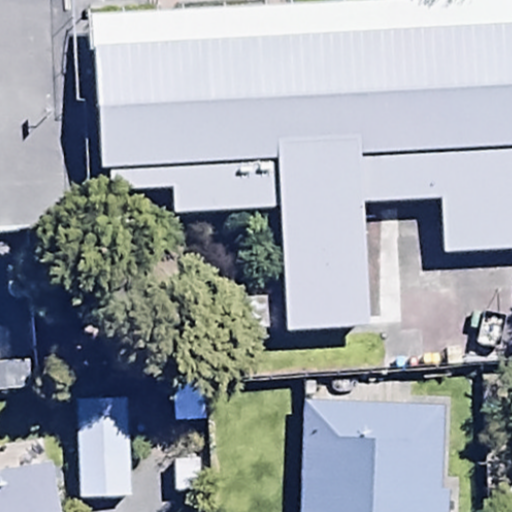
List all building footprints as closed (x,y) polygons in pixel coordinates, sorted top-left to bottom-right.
[(511,0),(448,0),(93,6),(96,199),(511,191),(511,0)] [(366,195),(283,198),(287,320),(370,317),(366,195)] [(511,311),(454,310),(454,341),(511,341),(511,311)] [(119,405),(69,408),(74,505),(124,503),(119,405)] [(433,511),(438,417),(298,412),(293,511),(433,511)] [(53,511),(46,471),(0,479),(0,511),(53,511)]
